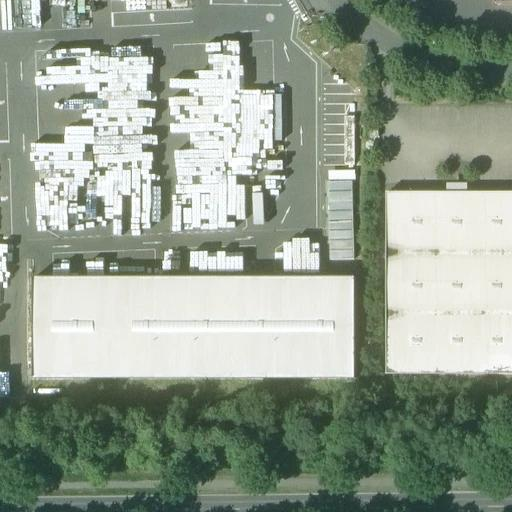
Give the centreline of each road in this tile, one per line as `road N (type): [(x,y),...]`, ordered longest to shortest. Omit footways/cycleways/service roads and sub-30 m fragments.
road 1 (tertiary): [(511,507),(168,511)]
road 2 (unclassified): [(327,0),(374,48),(439,77),(511,85)]
